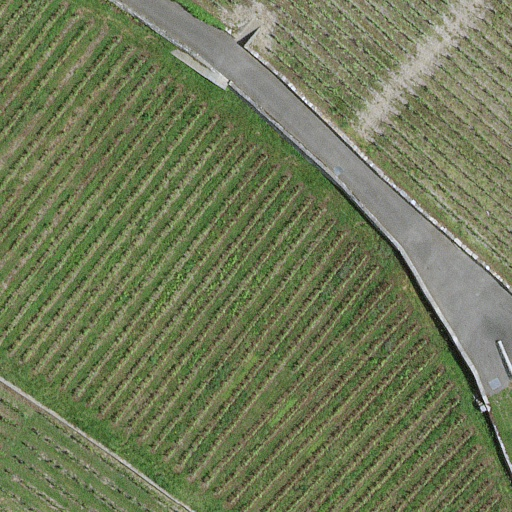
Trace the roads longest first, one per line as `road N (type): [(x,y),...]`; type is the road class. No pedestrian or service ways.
road 1 (residential): [(141,0),(220,55),(335,157),(436,259),(467,302)]
road 2 (track): [(511,429),(467,302),(511,322)]
